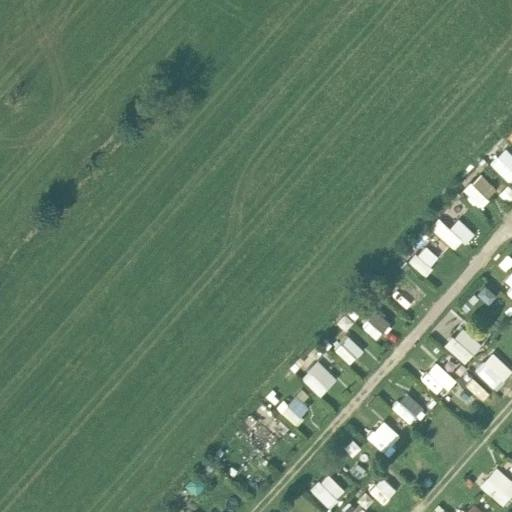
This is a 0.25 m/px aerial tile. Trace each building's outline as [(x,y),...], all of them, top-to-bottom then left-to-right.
[(488,161),(507,180),(511,175),(511,152),(505,145),(488,161)] [(460,184),(473,205),(495,191),(482,171),(460,184)] [(511,187),(507,182),(498,191),(507,201),(511,195),(511,187)] [(410,259),(423,272),(438,256),(424,244),(410,259)] [(480,283),(474,300),(492,305),(497,289),(480,283)] [(372,310),(363,329),(378,336),(387,317),(372,310)] [(468,360),(478,341),(460,330),(456,337),(448,333),(441,346),(468,360)] [(346,334),(334,347),(349,362),(361,349),(346,334)] [(495,388),(511,372),(492,351),(475,367),(495,388)] [(318,394),(336,377),(318,359),(300,375),(318,394)] [(422,372),(440,390),(453,377),(435,359),(422,372)] [(406,421),(422,407),(406,390),(391,404),(406,421)] [(296,422),(308,404),(290,392),(277,410),(296,422)] [(383,450),(399,435),(383,418),(366,434),(383,450)] [(244,439),(264,455),(279,438),(259,421),(244,439)] [(478,482),(500,504),(511,492),(511,480),(496,464),(478,482)] [(328,506),(346,489),(329,471),(311,487),(328,506)] [(457,511),(481,511),(476,501),(457,511)]
